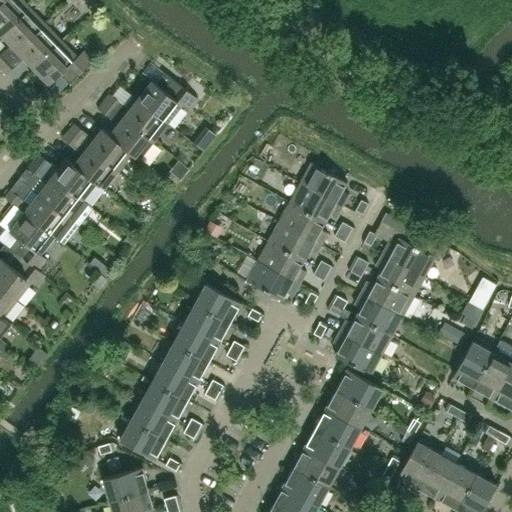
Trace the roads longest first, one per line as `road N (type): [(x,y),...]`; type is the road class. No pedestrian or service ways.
road 1 (unclassified): [(511,136),(374,78),(247,0)]
road 2 (residential): [(250,367),(279,315),(304,327),(377,197)]
road 3 (residential): [(238,511),(302,397),(250,367)]
road 4 (residential): [(201,511),(191,475),(250,367)]
